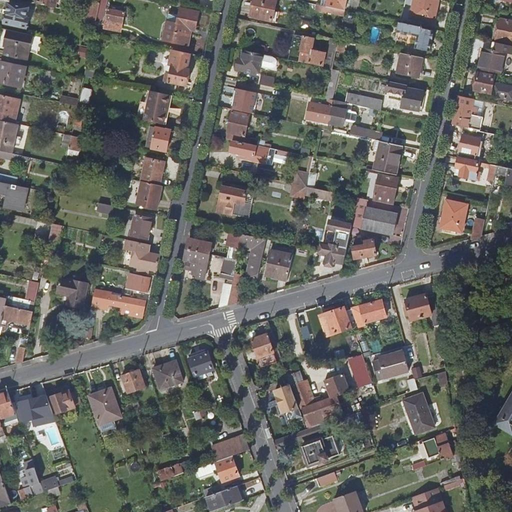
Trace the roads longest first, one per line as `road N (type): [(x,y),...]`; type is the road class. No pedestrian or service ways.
road 1 (residential): [(228,0),(155,337)]
road 2 (residential): [(467,0),(409,267)]
road 3 (residential): [(285,511),(216,320)]
road 4 (residential): [(409,267),(216,320)]
road 5 (residential): [(155,337),(0,380)]
